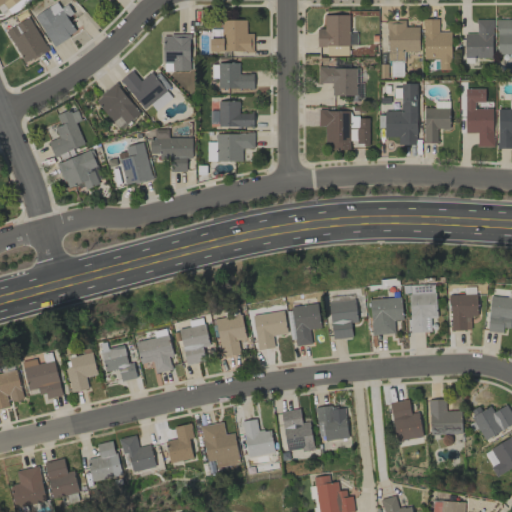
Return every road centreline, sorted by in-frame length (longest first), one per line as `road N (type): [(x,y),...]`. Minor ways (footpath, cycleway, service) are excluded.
road 1 (primary): [(0,301),(320,222),(511,225)]
road 2 (residential): [(0,443),(193,397),(370,371),(442,366),(511,378)]
road 3 (residential): [(0,240),(91,215),(133,217),(288,181),(511,180)]
road 4 (residential): [(2,112),(97,57),(158,0)]
road 5 (residential): [(0,107),(61,285)]
road 6 (residential): [(285,0),(288,181)]
